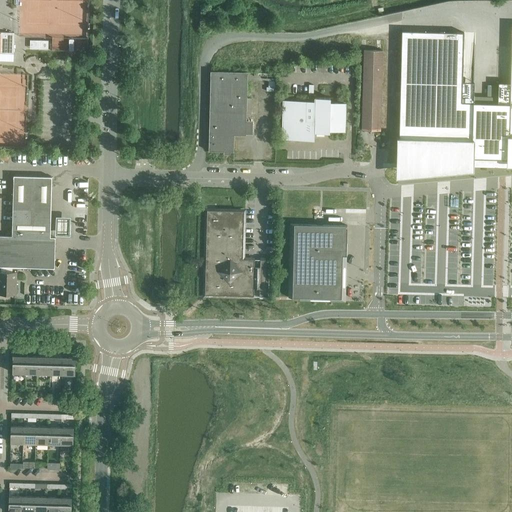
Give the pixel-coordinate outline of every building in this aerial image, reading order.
[(52,40),(67,41),(68,20),(37,19),(37,11),(19,10),(19,27),(31,28),(31,39),(44,40),(44,34),(52,34),(52,40)] [(398,144),(398,164),(454,165),(454,157),(509,159),(509,154),(511,153),(511,23),(511,24),(510,64),(510,86),(498,86),(497,103),(473,102),(473,89),(462,89),(463,42),(464,32),(401,30),(398,144)] [(0,52),(13,53),(14,33),(0,32),(0,52)] [(40,40),(39,48),(47,49),(48,40),(40,40)] [(361,130),(380,130),(383,50),(364,50),(361,130)] [(268,86),(276,86),(276,72),(248,72),(211,71),(209,151),(234,151),(234,135),(246,135),(248,80),(268,80),(268,86)] [(346,102),(330,102),(330,97),(314,97),(314,101),(283,100),(282,139),(314,139),(314,132),(329,132),(329,130),(345,130),(346,102)] [(0,266),(1,266),(12,267),(54,268),(55,237),(50,237),(52,177),(14,176),(8,176),(7,199),(13,199),(12,236),(0,235),(0,266)] [(260,259),(259,267),(254,267),(254,259),(242,259),(244,211),(206,210),(204,295),(253,296),(253,288),(259,288),(259,295),(265,296),(266,284),(266,271),(266,259),(260,259)] [(55,219),(54,237),(68,238),(69,219),(55,219)] [(288,297),(345,299),(347,225),(290,224),(288,297)] [(12,273),(12,267),(1,266),(1,273),(0,272),(0,293),(15,294),(16,273),(12,273)] [(25,373),(25,356),(13,356),(12,372),(25,373)] [(37,373),(38,356),(25,356),(25,373),(37,373)] [(50,373),(50,357),(38,356),(37,373),(50,373)] [(62,374),(63,357),(50,357),(50,373),(62,374)] [(63,357),(62,374),(75,374),(75,357),(63,357)] [(23,443),(23,426),(11,425),(10,442),(23,443)] [(35,443),(36,426),(23,426),(23,443),(35,443)] [(48,443),(48,426),(36,426),(35,443),(48,443)] [(60,444),(61,427),(48,426),(48,443),(60,444)] [(61,427),(60,444),(73,444),(73,427),(61,427)] [(21,511),(22,496),(9,495),(8,511),(21,511)] [(33,511),(34,496),(22,496),(21,511),(33,511)] [(45,511),(46,496),(34,496),(33,511),(45,511)] [(58,511),(59,497),(46,496),(45,511),(58,511)] [(59,497),(58,511),(71,511),(71,497),(59,497)]
